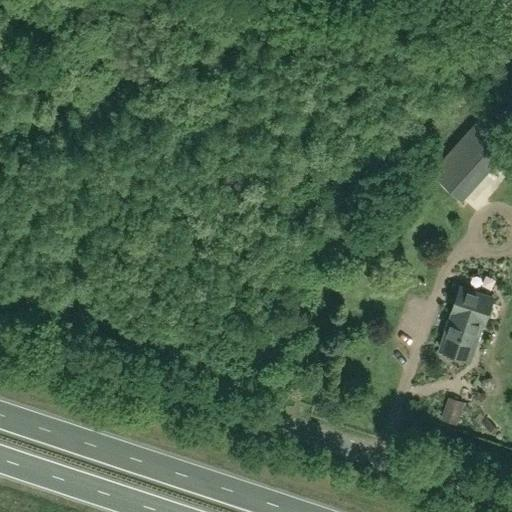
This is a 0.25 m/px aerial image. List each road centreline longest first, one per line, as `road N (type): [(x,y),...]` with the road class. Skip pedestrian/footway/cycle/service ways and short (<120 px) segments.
road 1 (unclassified): [(511,499),(0,331)]
road 2 (trunk): [(297,511),(0,414)]
road 3 (trunk): [(0,458),(163,511)]
